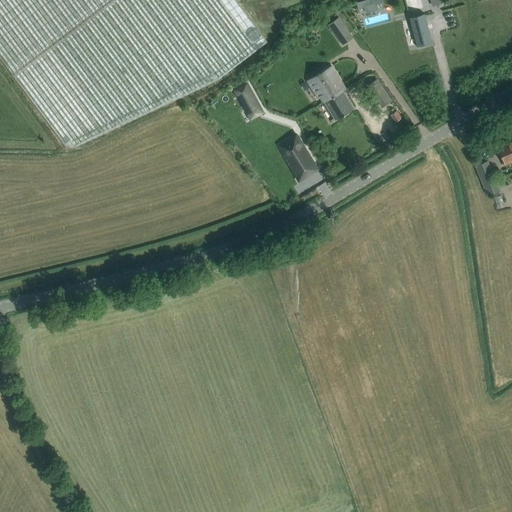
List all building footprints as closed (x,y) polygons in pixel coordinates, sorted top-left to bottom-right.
[(0,0),(0,57),(66,146),(75,146),(218,79),(267,41),(236,0),(0,0)] [(424,14),(409,18),(416,45),(431,41),(424,14)] [(339,17),(328,25),(339,40),(350,33),(339,17)] [(307,81),(318,98),(320,97),(335,120),(353,109),(342,91),(345,89),(331,66),(307,81)] [(239,86),(232,90),(245,112),(250,109),(259,104),(247,82),(239,86)] [(382,85),(371,93),(381,107),(392,100),(382,85)] [(390,115),(395,122),(401,118),(396,111),(395,112),(393,108),(389,111),(392,114),(390,115)] [(305,119),(307,124),(313,121),(315,127),(326,122),(320,111),(305,119)] [(278,148),(298,181),(318,169),(297,136),(278,148)] [(511,140),(497,147),(504,164),(511,160),(511,140)] [(496,179),(488,160),(474,166),(482,184),(484,184),(489,195),(498,191),(493,180),(496,179)]
